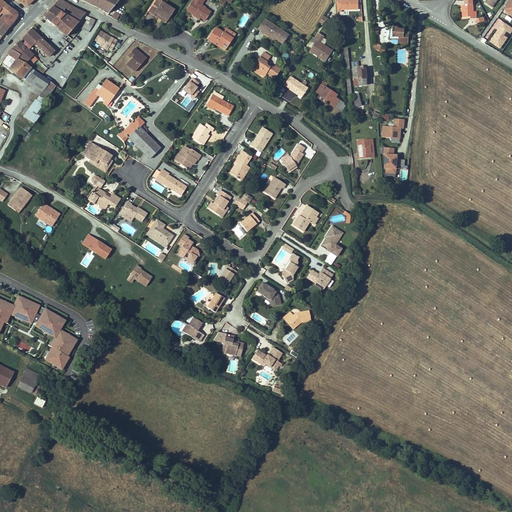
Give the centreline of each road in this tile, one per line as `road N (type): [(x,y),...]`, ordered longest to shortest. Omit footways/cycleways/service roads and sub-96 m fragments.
road 1 (residential): [(259,99),(308,134),(336,169),(304,184),(251,257)]
road 2 (residential): [(70,0),(259,99)]
road 3 (residential): [(66,376),(83,340),(80,321),(0,277)]
road 4 (residential): [(0,167),(101,225),(125,248)]
road 5 (residential): [(259,99),(185,217)]
